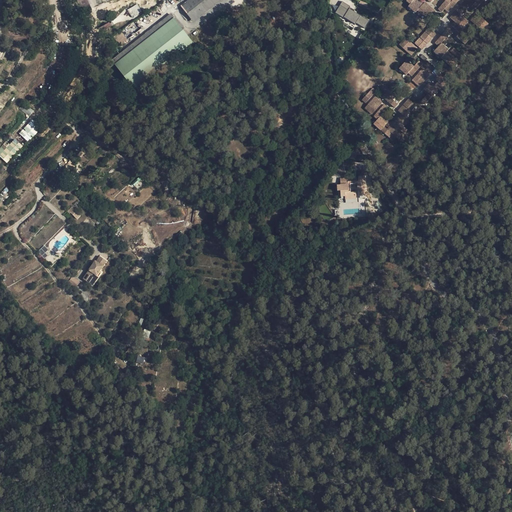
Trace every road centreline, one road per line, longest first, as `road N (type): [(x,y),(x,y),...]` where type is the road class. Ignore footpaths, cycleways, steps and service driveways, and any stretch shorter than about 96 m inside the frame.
road 1 (residential): [(322,0),(340,93),(426,269),(494,338),(511,444)]
road 2 (residential): [(70,0),(81,33),(71,109),(78,139),(37,183),(35,208),(16,224)]
road 3 (unknown): [(379,169),(482,91),(511,29)]
road 4 (track): [(0,234),(16,224),(106,341)]
